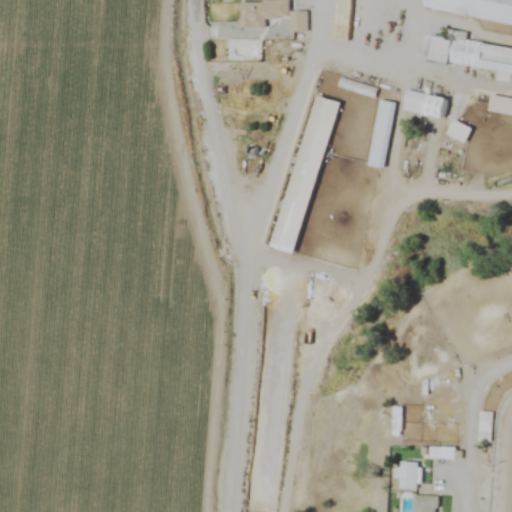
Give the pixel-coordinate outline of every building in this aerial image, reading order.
[(307,11),(308,31),(291,32),(289,16),(271,17),(269,29),(240,27),(239,3),(260,2),(260,0),(291,0),(292,7),(307,11)] [(416,0),(511,0),(511,23),(416,4),(416,0)] [(430,31),(511,44),(511,69),(426,55),(430,31)] [(340,77),(376,86),(373,98),(337,89),(340,77)] [(405,111),(444,119),(449,100),(409,91),(405,111)] [(340,103),(293,254),(269,247),(317,96),(340,103)] [(487,112),(511,116),(511,99),(490,96),(487,112)] [(378,100),(367,164),(383,167),(394,103),(378,100)] [(447,137),(465,145),(472,128),(454,120),(447,137)] [(418,463),(416,488),(399,487),(401,462),(418,463)] [(411,511),(412,497),(436,498),(435,511),(411,511)]
